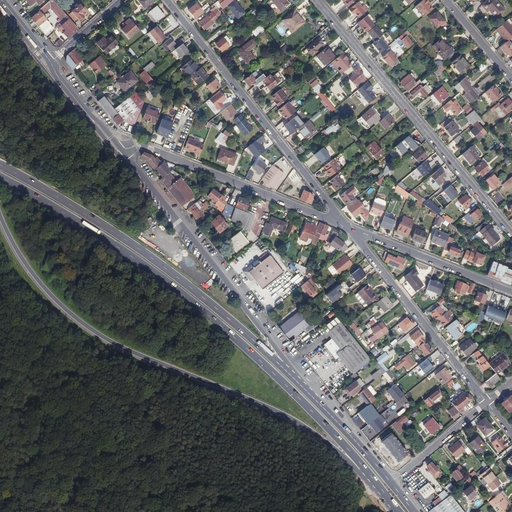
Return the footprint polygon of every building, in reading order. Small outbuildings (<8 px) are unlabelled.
[(59,25),(62,22),(67,17),(54,3),(51,0),(50,0),(38,11),(39,12),(31,19),(44,36),(52,29),(45,20),(50,17),(47,13),(43,16),(43,15),(46,13),(46,12),(46,11),(49,9),(60,20),(57,22),(59,25)] [(153,1),(152,0),(137,0),(144,9),(153,1)] [(215,6),(220,11),(226,6),(234,0),(218,0),(214,4),(215,6)] [(234,0),(226,6),(237,18),(244,13),(234,0)] [(270,0),(280,10),(288,3),(285,0),(270,0)] [(423,0),(415,7),(423,16),(433,8),(430,5),(429,3),(430,2),(427,0),(423,0)] [(496,17),(506,9),(497,0),(486,0),(482,4),(487,10),(489,9),(496,17)] [(359,2),(350,9),(354,13),(355,12),(359,17),(365,12),(361,7),(362,6),(359,2)] [(188,10),(195,19),(203,12),(200,9),(196,4),(188,10)] [(79,21),(86,14),(79,6),(71,13),(72,13),(69,16),(75,23),(78,20),(79,21)] [(164,15),(157,6),(149,13),(156,22),(164,15)] [(213,20),(222,13),(220,11),(215,6),(210,10),(212,12),(199,23),(205,30),(215,22),(213,20)] [(289,29),(291,32),(304,22),(297,14),(297,13),(294,9),(281,20),(284,23),(281,26),(286,32),(289,29)] [(446,22),(437,12),(429,19),(436,28),(440,24),(442,26),(446,22)] [(366,32),(374,26),(366,16),(357,23),(360,26),(361,26),(366,32)] [(68,21),(69,20),(67,17),(62,22),(64,24),(61,27),(65,31),(66,32),(64,34),(66,38),(76,29),(70,22),(70,23),(68,21)] [(126,25),(121,30),(129,39),(139,30),(129,19),(124,23),(126,25)] [(500,32),(507,40),(508,39),(511,35),(511,27),(506,20),(495,29),(498,33),(500,32)] [(63,33),(65,31),(61,27),(64,24),(62,22),(59,25),(57,27),(63,33)] [(264,30),(260,25),(251,32),(255,37),(264,30)] [(165,38),(155,26),(151,29),(149,31),(148,32),(158,44),(165,38)] [(368,32),(375,41),(380,37),(383,35),(376,26),(368,32)] [(401,40),(407,48),(413,43),(406,35),(409,33),(407,30),(399,37),(401,40)] [(118,43),(111,36),(106,41),(103,37),(96,43),(105,54),(118,43)] [(375,41),(371,44),(375,49),(376,48),(380,53),(388,46),(380,37),(375,41)] [(457,48),(451,40),(448,42),(444,37),(433,45),(444,59),(457,48)] [(181,44),(185,41),(182,38),(175,44),(170,38),(164,43),(171,52),(174,50),(181,44)] [(322,43),(318,38),(306,48),(312,55),(317,51),(316,49),(322,43)] [(222,52),(228,46),(222,39),(215,45),(222,52)] [(248,51),(256,45),(252,39),(237,52),(247,64),(254,58),(248,51)] [(511,49),(511,44),(508,39),(507,40),(500,46),(506,54),(508,53),(510,55),(511,53),(511,51),(511,50),(511,49)] [(187,51),(181,44),(174,50),(180,57),(187,51)] [(334,56),(326,47),(316,55),(324,64),(334,56)] [(82,60),(73,49),(66,56),(65,62),(71,69),(82,60)] [(383,57),(390,66),(391,65),(397,60),(398,59),(390,51),(383,57)] [(332,62),(341,73),(351,65),(346,60),(347,59),(343,53),(332,62)] [(462,74),(470,67),(460,55),(452,62),(462,74)] [(96,74),(106,65),(99,57),(90,65),(93,68),(92,68),(96,74)] [(189,76),(200,67),(194,60),(183,69),(189,76)] [(397,60),(391,65),(393,68),(399,64),(397,60)] [(145,70),(146,72),(154,66),(151,62),(143,69),(145,70)] [(488,66),(484,62),(478,67),(482,72),(488,66)] [(208,77),(200,67),(189,76),(187,78),(195,87),(208,77)] [(367,82),(367,81),(359,71),(360,70),(358,67),(353,71),(355,74),(349,80),(354,85),(355,85),(358,89),(367,82)] [(146,84),(152,80),(146,72),(145,70),(139,75),(146,84)] [(262,80),(266,77),(263,73),(259,76),(255,71),(244,81),(249,87),(253,84),(255,86),(262,80)] [(116,82),(124,92),(137,81),(130,72),(116,82)] [(271,77),(269,74),(266,77),(262,80),(269,90),(282,79),(277,73),(271,77)] [(399,82),(408,93),(422,82),(420,80),(416,84),(408,75),(399,82)] [(307,82),(317,93),(319,92),(322,89),(318,84),(319,83),(314,77),(307,82)] [(454,87),(459,93),(470,105),(481,96),(465,77),(454,87)] [(151,88),(155,84),(152,80),(146,84),(144,85),(148,90),(151,88)] [(220,87),(215,80),(206,87),(212,93),(220,87)] [(367,82),(358,89),(357,90),(366,102),(370,99),(371,100),(374,98),(369,91),(372,88),(367,82)] [(161,92),(164,90),(155,84),(151,88),(156,93),(159,90),(161,92)] [(424,97),(431,91),(425,85),(422,88),(420,85),(410,93),(413,97),(417,94),(420,96),(422,95),(424,97)] [(502,94),(494,85),(485,93),(493,102),(502,94)] [(93,96),(100,90),(97,86),(90,92),(93,96)] [(441,87),(431,95),(439,103),(448,95),(441,87)] [(287,99),(279,89),(271,96),(274,100),(275,98),(277,100),(275,101),(274,102),(278,106),(287,99)] [(226,100),(219,92),(208,100),(217,111),(223,106),(221,104),(226,100)] [(328,102),(319,92),(317,93),(325,104),(328,102)] [(122,120),(134,125),(143,103),(142,101),(139,97),(135,93),(114,110),(111,106),(113,104),(107,97),(105,99),(103,97),(97,101),(106,112),(112,119),(117,115),(122,120)] [(511,109),(511,102),(507,96),(490,110),(492,112),(499,107),(506,115),(511,109)] [(371,100),(370,99),(366,102),(364,103),(368,108),(374,103),(371,100)] [(450,101),(443,106),(446,111),(451,109),(455,114),(461,110),(455,101),(452,103),(450,101)] [(288,102),(278,110),(283,117),(284,116),(286,119),(295,111),(288,102)] [(329,104),(328,102),(325,104),(326,105),(331,111),(334,108),(330,104),(329,104)] [(236,113),(230,105),(221,113),(229,123),(233,121),(237,117),(235,115),(236,113)] [(379,117),(371,107),(361,116),(368,125),(373,122),(379,117)] [(155,123),(158,114),(146,109),(142,119),(155,123)] [(477,121),(480,118),(474,110),(466,117),(472,125),(477,121)] [(313,121),(321,115),(319,112),(311,118),(313,121)] [(393,122),(388,114),(381,120),(379,121),(385,128),(393,122)] [(244,135),(252,129),(243,119),(240,115),(237,117),(233,121),(236,125),(244,135)] [(291,135),(297,129),(303,124),(296,116),(292,119),(283,126),(291,135)] [(167,138),(173,121),(162,117),(156,134),(167,138)] [(315,130),(308,120),(303,124),(297,129),(305,139),(315,130)] [(448,124),(444,127),(451,135),(458,130),(451,121),(448,124)] [(478,141),(483,137),(482,136),(487,133),(477,121),(472,125),(475,128),(470,132),(478,141)] [(335,127),(332,124),(330,122),(326,125),(328,128),(324,130),(320,133),(324,137),(330,132),(331,133),(334,131),(332,129),(335,127)] [(225,135),(221,133),(215,140),(219,142),(222,139),(225,135)] [(231,140),(225,135),(222,139),(229,144),(231,140)] [(415,142),(409,135),(401,142),(406,149),(409,146),(415,142)] [(459,135),(453,140),(456,144),(462,139),(459,135)] [(262,136),(247,147),(256,159),(265,152),(259,144),(265,140),(262,136)] [(198,154),(202,145),(200,144),(200,143),(189,138),(185,148),(190,150),(192,151),(192,152),(198,154)] [(376,159),(383,153),(374,141),(366,147),(376,159)] [(414,151),(421,145),(418,142),(416,144),(411,148),(414,151)] [(406,151),(399,144),(392,150),(397,156),(400,154),(401,155),(406,151)] [(472,146),(462,155),(470,164),(478,157),(474,152),(475,150),(472,146)] [(330,156),(323,148),(314,155),(316,158),(317,157),(319,159),(322,163),(330,156)] [(427,156),(421,149),(412,156),(419,163),(427,156)] [(233,166),(237,156),(221,150),(217,160),(233,166)] [(397,156),(392,150),(389,152),(395,158),(397,156)] [(307,160),(314,155),(310,151),(304,156),(307,160)] [(156,158),(154,159),(151,156),(143,153),(141,156),(145,161),(146,160),(152,168),(153,167),(157,172),(156,172),(158,175),(159,174),(162,177),(160,180),(181,206),(187,202),(193,197),(178,178),(179,177),(171,169),(169,172),(167,169),(168,167),(166,165),(165,165),(163,163),(162,163),(161,161),(160,162),(156,158)] [(260,175),(266,166),(258,160),(252,169),(255,171),(256,170),(257,172),(256,173),(260,175)] [(338,170),(330,161),(324,167),(327,170),(328,172),(327,173),(330,177),(338,170)] [(425,162),(416,169),(423,177),(431,169),(425,162)] [(489,169),(482,162),(475,168),(482,176),(489,169)] [(272,188),(283,173),(272,165),(261,180),(272,188)] [(374,174),(379,170),(376,166),(371,171),(374,174)] [(498,166),(489,173),(491,175),(500,168),(498,166)] [(394,172),(392,169),(384,176),(387,178),(394,172)] [(445,176),(439,169),(431,176),(439,185),(443,182),(441,180),(445,176)] [(299,179),(293,171),(288,177),(294,183),(299,179)] [(345,184),(337,175),(330,181),(334,186),(333,187),(336,191),(345,184)] [(496,186),(498,188),(502,185),(503,183),(501,180),(500,181),(494,175),(490,178),(489,177),(485,180),(492,189),(496,186)] [(503,183),(502,185),(504,188),(511,181),(511,176),(503,183)] [(409,194),(396,185),(395,190),(407,200),(409,194)] [(458,195),(450,186),(443,191),(451,201),(458,195)] [(355,191),(352,187),(340,197),(347,205),(355,199),(351,195),(355,191)] [(217,201),(221,196),(213,189),(208,195),(217,201)] [(310,194),(311,192),(304,189),(300,199),(311,203),(313,199),(312,198),(313,195),(310,194)] [(412,192),(409,194),(420,202),(423,200),(412,192)] [(471,202),(465,195),(458,201),(465,209),(468,206),(467,205),(471,202)] [(225,199),(221,196),(217,201),(215,204),(219,207),(218,208),(220,210),(226,203),(223,201),(225,199)] [(208,202),(202,197),(200,199),(188,209),(198,221),(204,217),(201,212),(208,206),(207,204),(208,202)] [(239,197),(235,208),(249,214),(243,228),(248,230),(255,214),(247,210),(250,202),(239,197)] [(378,198),(375,199),(370,212),(374,214),(374,213),(377,214),(377,215),(381,216),(385,207),(384,206),(385,204),(384,201),(378,198)] [(360,213),(366,221),(369,214),(358,200),(347,209),(354,217),(360,213)] [(437,210),(426,201),(423,204),(437,215),(440,213),(437,211),(437,210)] [(235,208),(227,204),(222,213),(243,228),(249,214),(235,208)] [(472,223),(481,215),(475,207),(463,217),(466,221),(467,220),(470,223),(472,223)] [(218,233),(228,225),(220,215),(210,222),(218,233)] [(451,230),(453,226),(450,224),(441,217),(437,215),(436,217),(433,224),(439,226),(441,221),(443,222),(449,227),(448,229),(451,230)] [(441,217),(450,224),(452,221),(446,216),(445,217),(442,215),(441,217)] [(395,220),(384,216),(380,227),(391,231),(395,220)] [(154,223),(149,218),(145,222),(149,227),(154,223)] [(268,225),(265,223),(262,232),(265,233),(264,235),(270,237),(273,228),(283,232),(286,224),(271,218),(268,225)] [(413,221),(405,218),(402,225),(399,224),(396,232),(407,237),(413,221)] [(479,226),(482,229),(488,224),(489,223),(486,220),(479,226)] [(311,239),(316,227),(305,223),(299,239),(305,242),(307,238),(311,239)] [(314,237),(319,238),(325,224),(320,223),(314,237)] [(325,234),(328,226),(325,224),(319,238),(325,241),(327,235),(325,234)] [(500,239),(488,224),(482,229),(480,231),(492,246),(500,239)] [(423,243),(427,233),(416,229),(412,239),(423,243)] [(332,236),(328,242),(342,253),(348,248),(335,239),(337,236),(338,231),(333,230),(331,235),(332,236)] [(444,247),(446,244),(449,235),(435,230),(431,241),(444,247)] [(249,242),(240,231),(227,241),(236,252),(249,242)] [(444,247),(443,250),(461,257),(463,252),(451,247),(451,246),(446,244),(444,247)] [(400,270),(405,260),(398,256),(396,259),(388,255),(389,254),(385,252),(382,259),(385,260),(385,262),(400,270)] [(471,252),(468,259),(477,263),(478,262),(482,263),(485,256),(481,255),(476,253),(475,254),(471,252)] [(352,264),(345,255),(331,265),(339,274),(352,264)] [(283,273),(270,256),(259,264),(257,262),(244,271),(252,281),(255,279),(263,289),(283,273)] [(502,266),(493,262),(487,275),(510,284),(511,281),(511,279),(511,271),(506,268),(502,266)] [(295,267),(304,272),(306,268),(297,263),(295,267)] [(357,281),(365,275),(363,271),(362,272),(359,268),(351,274),(357,281)] [(418,273),(414,269),(403,277),(415,291),(423,285),(415,276),(418,273)] [(290,275),(289,277),(297,284),(303,277),(298,272),(293,277),(290,275)] [(314,285),(309,279),(301,286),(311,298),(313,296),(313,295),(316,293),(311,287),(314,285)] [(333,279),(323,286),(326,289),(335,282),(333,279)] [(430,279),(426,289),(439,294),(443,285),(439,283),(439,282),(435,280),(434,281),(430,279)] [(289,280),(282,286),(286,292),(293,286),(289,280)] [(475,284),(472,283),(471,286),(458,281),(454,290),(464,294),(465,291),(471,294),(475,284)] [(341,287),(338,284),(325,294),(331,302),(343,293),(339,288),(341,287)] [(375,293),(373,291),(372,292),(370,289),(366,285),(358,292),(365,301),(375,293)] [(274,296),(277,299),(284,294),(282,291),(274,296)] [(484,303),(487,295),(478,292),(475,300),(484,303)] [(392,305),(385,295),(377,302),(384,312),(392,305)] [(495,308),(488,305),(485,312),(484,315),(502,322),(506,312),(499,310),(495,308)] [(345,313),(339,306),(336,308),(342,315),(345,313)] [(438,318),(445,312),(443,309),(442,310),(439,306),(430,312),(436,320),(438,318)] [(476,323),(480,326),(485,312),(481,310),(476,323)] [(309,326),(297,312),(278,327),(289,341),(309,326)] [(439,323),(442,326),(451,319),(446,312),(445,312),(438,318),(439,320),(441,322),(439,323)] [(333,357),(355,339),(336,316),(323,327),(331,338),(323,345),(333,357)] [(413,325),(406,317),(398,324),(405,332),(408,329),(413,325)] [(451,324),(445,328),(454,340),(461,334),(456,327),(460,324),(456,319),(451,324)] [(352,322),(348,325),(357,336),(363,331),(359,326),(357,328),(352,322)] [(378,339),(388,331),(381,322),(371,330),(378,339)] [(424,338),(417,330),(410,336),(417,344),(421,340),(422,341),(424,340),(423,339),(424,338)] [(412,347),(415,345),(407,334),(399,340),(385,351),(388,355),(407,340),(412,347)] [(368,356),(355,339),(333,357),(335,360),(338,357),(349,372),(368,356)] [(466,355),(476,348),(469,339),(459,347),(466,355)] [(431,350),(424,341),(419,345),(424,352),(422,354),(424,356),(431,350)] [(373,356),(378,353),(374,348),(369,351),(373,356)] [(478,350),(471,356),(473,358),(475,356),(478,359),(477,360),(481,364),(479,366),(483,370),(490,365),(489,364),(480,353),(478,350)] [(390,357),(385,352),(378,358),(383,363),(390,357)] [(489,364),(490,365),(496,373),(497,374),(502,370),(501,369),(509,362),(502,354),(489,364)] [(413,364),(407,355),(393,366),(396,370),(403,364),(407,369),(413,364)] [(424,373),(432,366),(429,362),(431,360),(429,356),(418,365),(424,373)] [(378,358),(375,360),(376,360),(385,373),(388,370),(383,363),(378,358)] [(375,380),(385,373),(376,360),(372,363),(379,371),(372,376),(375,380)] [(450,377),(451,376),(449,374),(449,372),(447,370),(446,370),(443,367),(434,375),(441,384),(445,381),(450,377)] [(348,378),(350,381),(357,376),(355,373),(348,378)] [(497,383),(501,379),(497,374),(496,373),(485,381),(486,382),(485,383),(489,387),(495,382),(497,383)] [(346,389),(351,396),(360,389),(354,382),(346,389)] [(404,396),(395,385),(390,389),(393,392),(391,393),(394,397),(395,396),(397,398),(395,400),(396,402),(404,396)] [(367,406),(375,399),(366,388),(362,391),(358,394),(367,406)] [(353,398),(358,394),(362,391),(360,389),(351,396),(353,398)] [(440,394),(437,390),(425,401),(430,407),(434,403),(432,401),(440,394)] [(455,406),(459,411),(470,402),(469,401),(472,398),(469,394),(466,396),(463,393),(452,402),(455,406)] [(511,394),(501,403),(508,411),(511,408),(511,394)] [(453,417),(459,412),(459,411),(455,406),(449,411),(453,417)] [(397,423),(403,431),(407,428),(404,423),(408,419),(405,416),(397,423)] [(384,427),(376,418),(369,424),(377,433),(384,427)] [(439,426),(432,418),(424,426),(430,433),(439,426)] [(493,428),(484,418),(476,424),(485,435),(493,428)] [(397,423),(396,422),(392,425),(400,434),(403,431),(397,423)] [(398,462),(408,454),(391,434),(382,442),(398,462)] [(506,445),(499,436),(491,442),(498,451),(506,445)] [(486,447),(477,437),(469,443),(477,454),(486,447)] [(467,447),(461,439),(449,449),(454,456),(459,452),(460,453),(467,447)] [(439,468),(437,465),(435,467),(431,463),(427,466),(431,470),(429,471),(435,478),(440,474),(437,470),(439,468)] [(492,471),(489,468),(480,475),(487,484),(495,477),(491,472),(492,471)] [(462,477),(456,469),(452,472),(453,473),(451,474),(457,481),(462,477)] [(500,483),(495,477),(487,484),(492,490),(500,483)] [(434,491),(428,483),(418,491),(424,499),(434,491)] [(476,493),(470,486),(463,492),(471,501),(476,497),(474,495),(476,493)] [(449,495),(450,494),(456,490),(454,487),(447,492),(449,495)] [(486,498),(489,502),(495,497),(491,493),(486,498)] [(495,497),(489,502),(493,507),(495,506),(499,511),(496,511),(504,511),(505,511),(510,507),(503,498),(504,497),(500,493),(495,497)] [(434,508),(435,510),(437,511),(463,511),(450,494),(449,495),(442,501),(436,506),(434,508)] [(433,502),(436,506),(442,501),(439,498),(433,502)]
